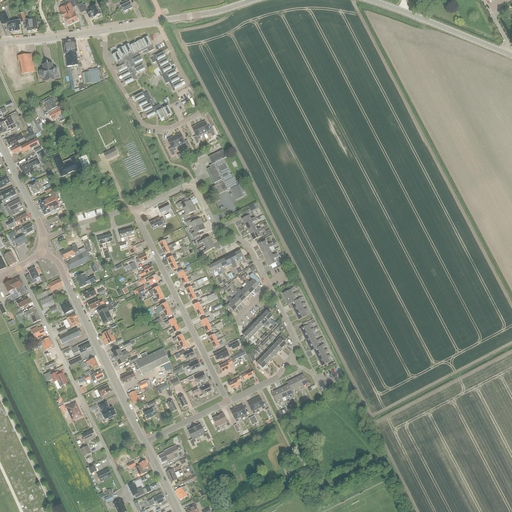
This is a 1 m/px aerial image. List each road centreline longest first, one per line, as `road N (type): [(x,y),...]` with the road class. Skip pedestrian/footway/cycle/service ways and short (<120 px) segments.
road 1 (residential): [(17,267),(136,511)]
road 2 (residential): [(103,30),(106,62),(140,121),(169,128),(199,105),(159,21)]
road 3 (tertiary): [(144,441),(65,277),(41,251)]
road 4 (residential): [(226,402),(134,209)]
road 5 (residential): [(134,209),(192,181),(212,223),(254,253),(267,285)]
road 6 (residential): [(226,402),(274,380),(290,359),(293,337),(267,285)]
road 7 (secondary): [(511,56),(367,0)]
